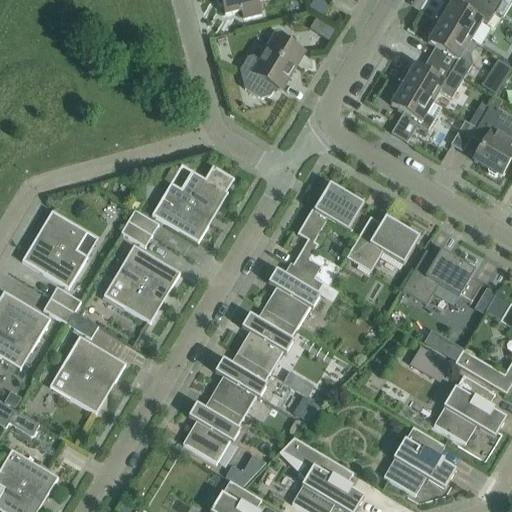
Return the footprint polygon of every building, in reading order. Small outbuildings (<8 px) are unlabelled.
[(261,15),(258,2),(257,0),(215,0),(218,6),(220,8),(222,7),(224,16),(241,12),(243,19),(261,15)] [(494,15),(502,0),(471,0),(471,1),(494,15)] [(494,15),(471,1),(464,12),(451,4),(447,12),(443,9),(435,22),(470,43),(481,23),(487,27),(494,15)] [(470,43),(435,22),(428,35),(432,37),(427,45),(440,52),(434,63),(457,77),(464,81),(473,65),(471,56),(464,52),(470,43)] [(284,43),(274,37),(263,55),(247,59),(239,72),(244,91),(261,100),(270,98),(276,89),(281,92),(304,54),(294,48),(296,45),(295,41),(290,38),(286,39),(284,43)] [(457,77),(434,63),(427,74),(414,66),(410,74),(406,71),(398,84),(433,105),(440,93),(452,100),(464,81),(457,77)] [(427,135),(428,134),(427,133),(435,121),(441,110),(433,105),(398,84),(391,97),(395,99),(390,107),(409,118),(407,122),(427,135)] [(511,123),(488,110),(476,131),(488,137),(473,162),(485,169),(485,172),(492,177),(495,175),(501,178),(511,158),(511,123)] [(462,154),(476,130),(464,123),(450,147),(462,154)] [(170,187),(151,218),(198,245),(208,228),(207,227),(206,228),(199,223),(207,210),(215,215),(226,196),(227,197),(228,195),(226,194),(234,181),(212,168),(204,182),(193,175),(182,194),(170,187)] [(364,207),(340,193),(329,186),(325,194),(324,193),(325,192),(324,191),(297,237),(307,243),(293,268),(290,266),(290,267),(323,287),(323,286),(328,289),(338,271),(313,256),(318,247),(314,245),(328,222),(347,234),(364,207)] [(152,238),(158,227),(134,212),(127,224),(152,238)] [(33,247),(32,246),(22,264),(68,291),(87,259),(86,259),(85,259),(75,253),(86,235),(78,230),(51,214),(51,215),(40,234),(48,239),(40,252),(33,247)] [(419,240),(396,226),(385,219),(380,227),(370,220),(346,260),(370,275),(382,255),(403,267),(419,240)] [(145,250),(152,238),(127,224),(120,235),(145,250)] [(168,293),(169,293),(180,276),(133,248),(103,298),(150,326),(151,325),(150,324),(161,305),(153,301),(161,288),(168,292),(168,293)] [(475,273),(452,259),(441,252),(436,260),(425,253),(401,293),(426,308),(438,288),(470,307),(482,287),(470,280),(475,273)] [(323,287),(290,267),(289,268),(292,270),(286,278),(276,272),(275,273),(275,274),(270,282),(271,282),(270,285),(268,284),(268,285),(278,292),(266,312),(263,311),(263,312),(296,332),(309,310),(312,312),(313,310),(312,310),(313,308),(314,308),(319,299),(319,300),(320,298),(317,297),(323,287)] [(74,315),(81,304),(56,289),(49,301),(73,315),(74,315)] [(0,299),(0,314),(2,316),(0,318),(0,359),(0,360),(1,359),(9,364),(20,346),(30,352),(30,353),(31,354),(50,322),(3,294),(0,299)] [(67,327),(73,315),(49,301),(43,313),(67,327)] [(511,304),(499,324),(511,332),(511,363),(504,377),(462,353),(454,366),(506,397),(511,386),(511,304)] [(296,332),(263,312),(262,313),(265,314),(260,323),(249,316),(248,318),(249,318),(244,327),(243,329),(242,329),(241,330),(252,336),(239,357),(237,355),(236,356),(270,376),(282,355),(285,357),(286,355),(285,354),(286,352),(287,353),(292,344),(293,345),(294,343),(291,341),(296,332)] [(90,341),(98,329),(74,315),(73,315),(67,327),(90,341)] [(95,417),(96,415),(107,396),(99,392),(107,379),(114,383),(114,384),(115,384),(125,367),(79,339),(49,389),(95,417)] [(452,365),(462,349),(457,346),(450,348),(443,359),(452,365)] [(270,376),(236,356),(235,357),(238,359),(233,367),(222,361),(222,363),(217,371),(218,372),(217,374),(215,373),(214,375),(225,381),(213,402),(210,400),(209,401),(243,421),(256,399),(259,401),(260,400),(258,399),(260,397),(261,397),(266,389),(267,388),(264,386),(270,376)] [(495,397),(463,378),(462,380),(464,382),(458,392),(454,390),(443,410),(446,412),(437,428),(434,426),(433,428),(465,447),(466,445),(461,442),(470,426),(494,440),(506,421),(493,413),(494,411),(483,404),(488,396),(494,399),(495,397)] [(311,412),(323,392),(304,382),(293,401),(311,412)] [(243,421),(209,401),(209,402),(212,403),(206,412),(196,406),(195,407),(190,416),(191,416),(190,419),(189,418),(188,419),(198,426),(186,446),(183,445),(182,446),(216,467),(229,444),(232,446),(233,444),(232,444),(233,441),(234,442),(239,434),(240,432),(237,430),(243,421)] [(0,427),(5,431),(8,425),(15,413),(0,404),(0,427)] [(32,439),(39,427),(15,413),(8,425),(32,439)] [(248,442),(259,449),(267,437),(256,430),(248,442)] [(444,449),(413,430),(411,432),(414,433),(408,444),(404,441),(392,461),(396,463),(387,479),(384,478),(383,480),(415,499),(416,497),(411,494),(420,478),(444,492),(456,472),(443,464),(444,463),(433,456),(438,447),(443,450),(444,449)] [(0,511),(37,511),(39,510),(31,505),(39,492),(46,496),(46,497),(47,498),(58,480),(11,453),(0,471),(0,487),(4,490),(0,497),(0,511)] [(353,476),(321,457),(320,458),(322,460),(316,470),(313,468),(301,488),(304,490),(295,506),(292,505),(291,506),(300,511),(324,511),(329,505),(341,511),(356,511),(364,499),(351,491),(352,490),(341,483),(346,474),(352,477),(353,476)] [(184,481),(218,501),(210,511),(253,511),(249,510),(255,501),(260,504),(261,503),(241,491),(230,484),(195,463),(184,481)] [(231,468),(225,478),(243,489),(251,480),(242,475),(231,468)] [(254,497),(261,486),(255,482),(248,493),(254,497)]
